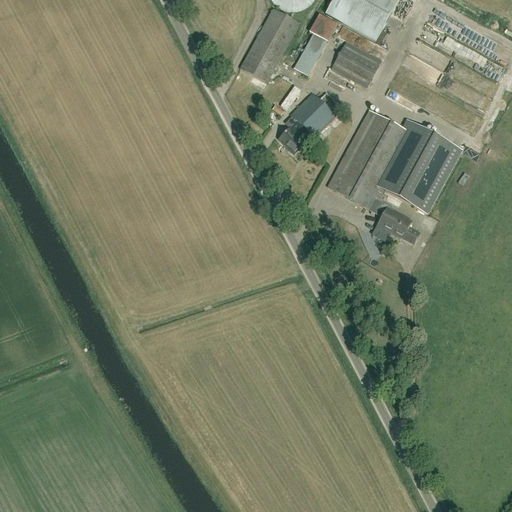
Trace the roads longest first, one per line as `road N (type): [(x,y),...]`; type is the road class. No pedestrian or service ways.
road 1 (unclassified): [(433,511),(170,0)]
road 2 (track): [(0,104),(152,391),(231,511)]
